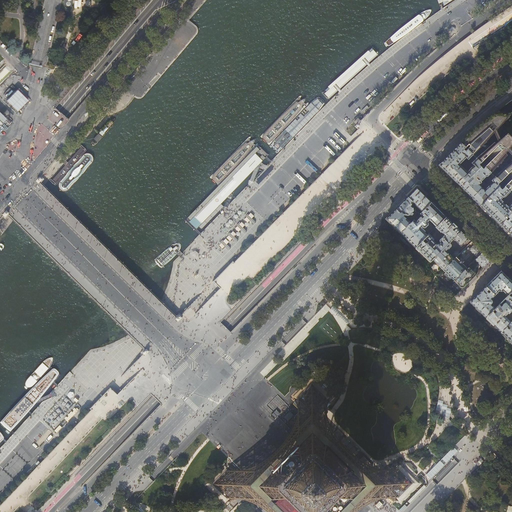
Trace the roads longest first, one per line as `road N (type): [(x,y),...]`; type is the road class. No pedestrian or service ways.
road 1 (primary): [(85,511),(417,167)]
road 2 (primary): [(370,189),(51,511)]
road 3 (unclassified): [(370,189),(63,511)]
road 4 (primary): [(0,192),(164,0)]
road 5 (primary): [(154,0),(0,181)]
road 6 (tertiary): [(60,134),(175,0)]
road 7 (tertiary): [(140,0),(43,114)]
road 8 (primary): [(511,59),(405,154)]
road 9 (secondary): [(417,167),(509,257)]
road 10 (primary): [(417,167),(511,81)]
